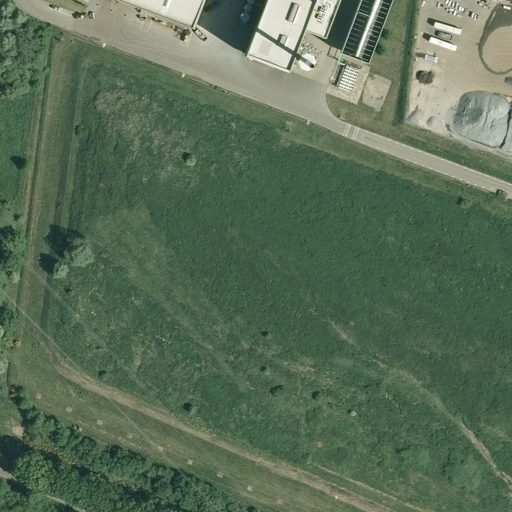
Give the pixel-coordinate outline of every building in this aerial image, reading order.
[(117,0),(194,29),(204,0),(117,0)] [(265,0),(245,54),(288,70),(303,29),(326,38),(339,0),(265,0)] [(396,0),(364,0),(342,61),(370,72),(396,0)] [(359,72),(345,66),(337,89),(351,94),(359,72)] [(92,474),(84,471),(80,479),(88,482),(92,474)] [(161,511),(163,506),(156,503),(154,511),(161,511)]
